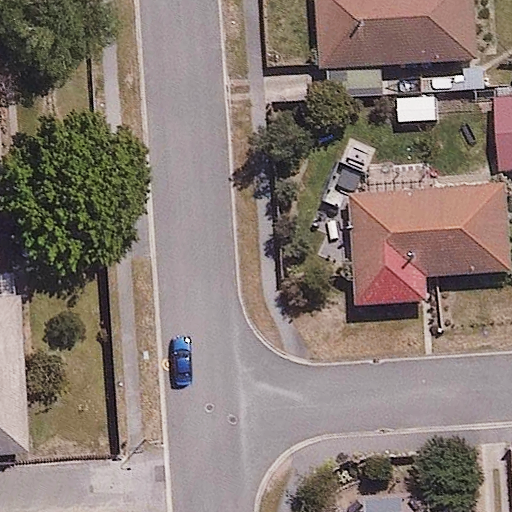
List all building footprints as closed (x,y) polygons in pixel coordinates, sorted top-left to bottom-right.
[(465,0),(313,0),(316,62),(469,55),(465,0)] [(434,91),(393,93),(394,121),(435,120),(434,91)] [(511,93),(495,94),(499,164),(511,163),(511,93)] [(427,158),(365,163),(367,190),(345,191),(352,277),(507,265),(500,179),(429,185),(427,158)] [(7,191),(0,191),(0,224),(10,224),(7,191)] [(0,444),(28,443),(10,224),(0,224),(0,444)]
